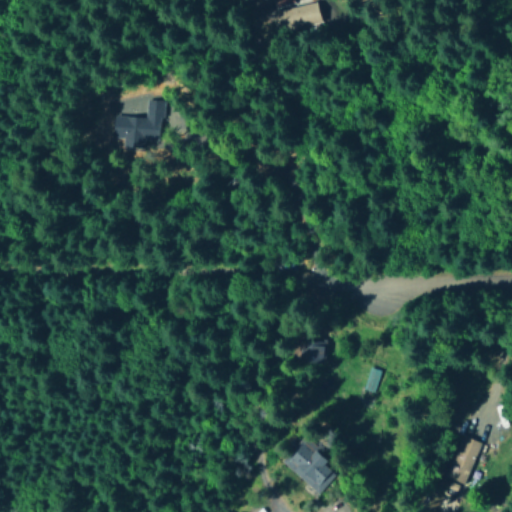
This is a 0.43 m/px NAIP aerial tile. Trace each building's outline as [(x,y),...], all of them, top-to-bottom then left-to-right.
[(318,22),(313,0),(312,0),(271,9),(276,32),(318,22)] [(154,139),(155,99),(139,99),(139,116),(107,115),(106,136),(117,136),(116,145),(138,146),(138,139),(154,139)] [(300,361),(324,360),(323,337),(298,338),(300,361)] [(372,392),(380,370),(369,366),(361,388),(372,392)] [(481,442),(462,434),(444,475),(463,483),(481,442)] [(316,494),(335,474),(323,463),(327,458),(305,438),(283,461),(316,494)]
